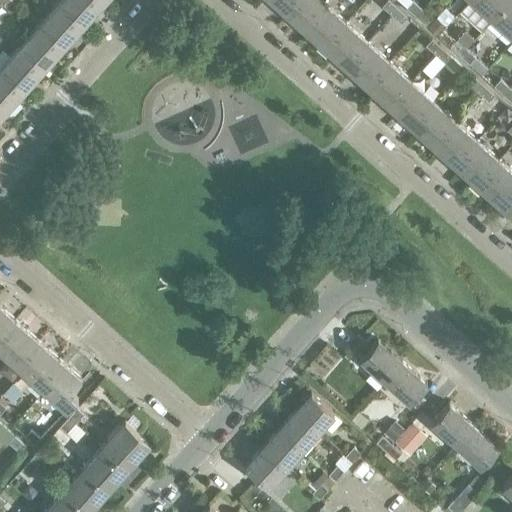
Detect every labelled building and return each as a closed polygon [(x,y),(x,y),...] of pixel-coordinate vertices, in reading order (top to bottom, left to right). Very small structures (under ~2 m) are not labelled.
[(86,0),(58,0),(52,7),(77,30),(96,9),(86,0)] [(86,0),(96,9),(104,0),(86,0)] [(273,0),(286,11),(295,0),(273,0)] [(324,0),(295,0),(286,11),(307,30),(330,5),(324,0)] [(401,22),(407,15),(390,0),(386,0),(382,5),(401,22)] [(411,0),(407,6),(425,23),(432,16),(414,0),(411,0)] [(474,0),(487,11),(496,0),(474,0)] [(511,0),(496,0),(487,11),(508,31),(511,26),(511,0)] [(330,5),(307,30),(328,49),(351,24),(330,5)] [(52,7),(33,28),(58,51),(77,30),(52,7)] [(351,24),(328,49),(350,68),(372,43),(351,24)] [(33,28),(29,33),(23,28),(14,39),(19,44),(14,49),(39,72),(58,51),(33,28)] [(445,61),(451,54),(432,37),(426,44),(445,61)] [(488,66),(476,55),(456,38),(450,45),(481,73),(488,66)] [(372,43),(350,68),(371,87),(393,62),(372,43)] [(14,49),(0,65),(0,74),(20,93),(39,72),(14,49)] [(393,62),(371,87),(392,106),(415,81),(393,62)] [(511,87),(509,85),(511,82),(511,71),(508,69),(501,78),(500,77),(494,84),(511,100),(511,87)] [(20,93),(0,74),(0,113),(1,114),(20,93)] [(494,93),(475,76),(469,83),(488,100),(494,93)] [(415,81),(392,106),(413,125),(436,100),(415,81)] [(436,100),(413,125),(435,144),(457,119),(436,100)] [(457,119),(435,144),(456,164),(478,138),(457,119)] [(478,138),(456,164),(477,183),(500,158),(478,138)] [(511,168),(500,158),(477,183),(498,202),(511,186),(511,168)] [(511,186),(498,202),(511,213),(511,186)] [(0,303),(0,340),(19,320),(0,303)] [(19,320),(0,340),(0,347),(17,363),(39,338),(19,320)] [(350,346),(374,368),(366,377),(377,386),(385,378),(402,359),(377,337),(368,347),(358,338),(350,346)] [(39,338),(17,363),(38,382),(60,357),(39,338)] [(60,357),(38,382),(39,383),(35,388),(44,396),(49,391),(67,408),(78,395),(71,388),(82,376),(60,357)] [(426,381),(402,359),(385,378),(416,406),(425,396),(418,390),(426,381)] [(334,411),(311,391),(294,409),(317,430),(324,423),(332,430),(342,419),(334,412),(334,411)] [(431,419),(456,441),(473,423),(448,400),(431,419)] [(59,425),(66,431),(76,440),(85,430),(75,422),(84,412),(76,405),(59,425)] [(317,430),(294,409),(278,427),(300,448),(306,453),(314,445),(308,440),(317,430)] [(46,431),(41,427),(36,422),(31,428),(25,422),(19,417),(12,424),(34,444),(41,437),(46,431)] [(125,418),(105,440),(131,463),(150,441),(125,418)] [(392,423),(385,431),(395,441),(402,433),(392,423)] [(498,445),(473,423),(456,441),(481,464),(498,445)] [(300,448),(278,427),(261,445),(284,466),(294,475),(296,472),(292,467),(296,462),(291,458),(300,448)] [(18,450),(25,443),(15,434),(8,441),(18,450)] [(393,460),(401,451),(382,434),(376,441),(386,449),(384,452),(393,460)] [(105,440),(86,461),(112,484),(131,463),(105,440)] [(284,466),(261,445),(244,464),(267,485),(284,466)] [(352,461),(361,451),(354,445),(345,455),(352,461)] [(37,449),(20,469),(27,475),(45,456),(37,449)] [(86,461),(67,482),(93,505),(112,484),(86,461)] [(337,463),(312,491),(319,497),(344,469),(337,463)] [(511,471),(502,483),(511,491),(511,471)] [(447,504),(455,511),(470,511),(478,503),(471,497),(486,480),(476,472),(447,504)] [(67,482),(48,503),(58,511),(87,511),(93,505),(67,482)] [(218,511),(209,503),(200,511),(218,511)]
